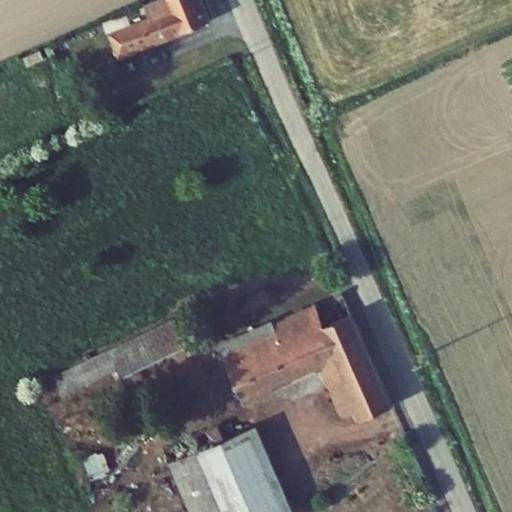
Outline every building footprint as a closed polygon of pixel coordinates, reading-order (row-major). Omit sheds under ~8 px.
[(110,50),(115,62),(189,31),(190,33),(214,24),(203,0),(154,0),(145,4),(150,15),(110,33),(116,47),(110,50)] [(239,347),(246,361),(352,311),(341,289),(236,339),(239,347)] [(337,364),(363,418),(395,403),(352,311),(246,361),(239,347),(216,358),(220,367),(225,364),(246,407),(337,364)] [(170,314),(54,369),(63,388),(117,363),(120,369),(183,340),(170,314)] [(170,466),(193,511),(298,511),(253,423),(170,466)]
